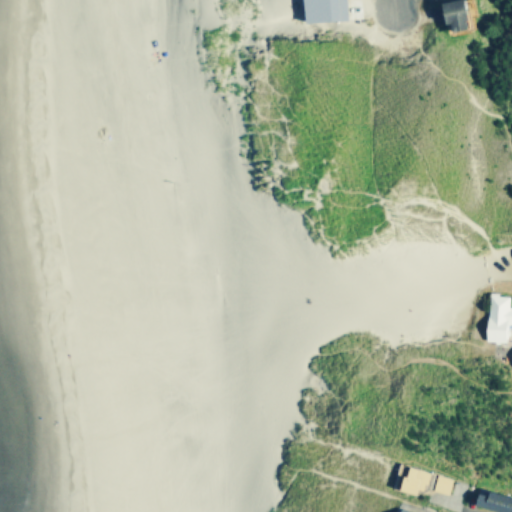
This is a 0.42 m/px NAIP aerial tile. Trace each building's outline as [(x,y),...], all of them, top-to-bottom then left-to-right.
[(341,20),(340,0),(294,0),(295,21),(341,20)] [(458,30),(454,0),(432,2),(434,25),(441,24),(442,32),(458,30)] [(511,322),(511,305),(504,305),(505,292),(483,292),(481,340),(503,340),(504,322),(511,322)] [(387,487),(406,491),(407,486),(415,487),(419,468),(389,462),(386,475),(390,476),(387,487)] [(425,488),(442,492),(445,475),(429,472),(425,488)] [(466,501),(499,511),(506,511),(511,498),(471,485),(466,501)]
